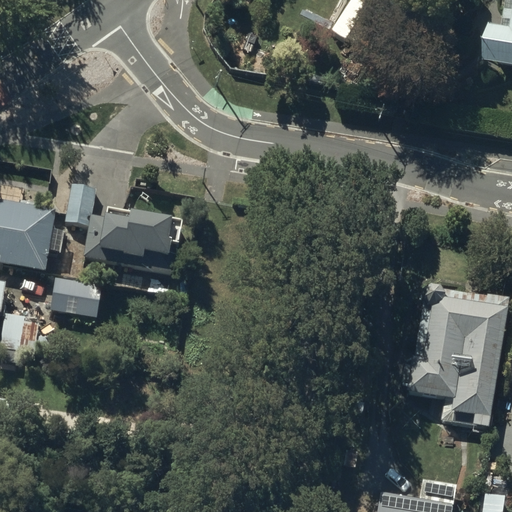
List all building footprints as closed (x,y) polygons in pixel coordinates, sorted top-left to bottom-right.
[(358,0),(346,19),(317,0),(275,0),(267,13),(355,71),(403,0),(358,0)] [(511,0),(510,0),(504,36),(495,35),(489,71),(511,75),(511,0)] [(96,198),(73,193),(66,229),(88,234),(96,198)] [(58,223),(0,211),(0,273),(46,282),(58,223)] [(93,230),(91,241),(85,273),(97,275),(96,278),(173,290),(177,267),(170,266),(172,256),(180,257),(184,233),(173,231),(173,229),(131,222),(130,223),(107,220),(105,232),(93,230)] [(263,256),(217,248),(211,281),(205,280),(201,302),(206,303),(203,322),(251,330),(263,256)] [(57,283),(50,317),(98,326),(104,292),(57,283)] [(400,381),(405,381),(404,389),(453,396),(450,420),(489,426),(506,298),(442,287),(441,287),(440,286),(439,285),(438,285),(437,284),(436,284),(435,284),(434,283),(433,283),(432,283),(431,283),(430,283),(429,284),(428,284),(427,285),(426,285),(425,286),(424,286),(423,287),(422,288),(422,289),(421,290),(420,292),(420,293),(419,294),(419,295),(419,296),(419,297),(419,298),(420,299),(420,300),(420,301),(421,302),(421,303),(414,354),(408,353),(407,363),(403,362),(400,381)] [(26,324),(5,322),(0,353),(0,356),(47,363),(50,346),(38,344),(40,332),(25,330),(26,324)] [(215,354),(183,348),(174,394),(206,400),(215,354)] [(418,496),(380,489),(375,511),(452,511),(458,485),(421,478),(418,496)] [(482,494),(480,511),(502,511),(504,495),(482,494)]
